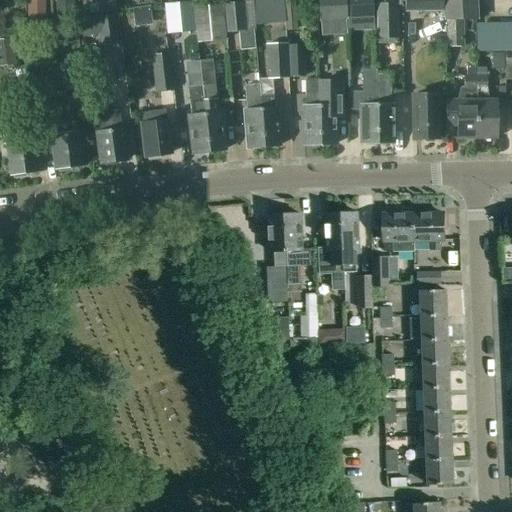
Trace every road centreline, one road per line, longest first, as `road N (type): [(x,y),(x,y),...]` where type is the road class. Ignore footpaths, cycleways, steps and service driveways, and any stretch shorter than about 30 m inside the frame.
road 1 (residential): [(0,210),(245,180),(474,174)]
road 2 (residential): [(490,511),(474,174)]
